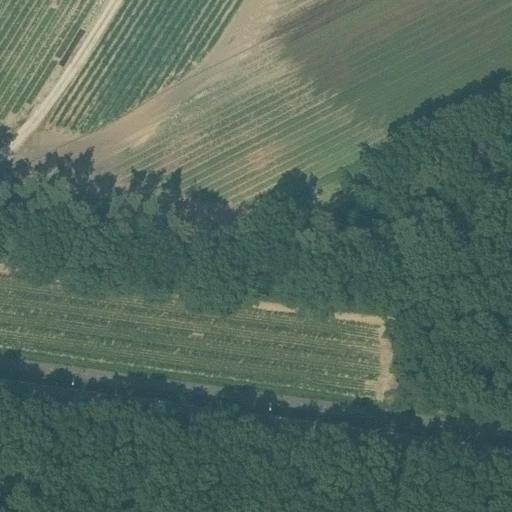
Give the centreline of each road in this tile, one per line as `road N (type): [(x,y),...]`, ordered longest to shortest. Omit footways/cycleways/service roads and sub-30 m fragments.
road 1 (tertiary): [(511,462),(0,385)]
road 2 (track): [(122,0),(74,77),(0,157)]
